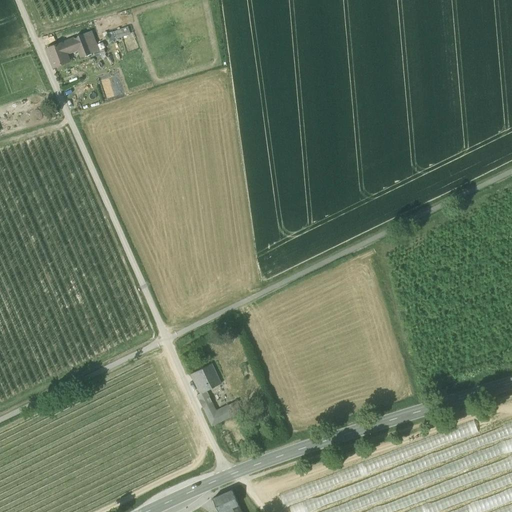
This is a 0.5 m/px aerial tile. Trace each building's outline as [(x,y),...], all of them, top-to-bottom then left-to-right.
[(112,33),(115,40),(130,34),(128,28),(112,33)] [(98,51),(91,33),(84,35),(91,53),(98,51)] [(46,50),(54,68),(69,62),(67,55),(78,50),(81,57),(91,53),(84,35),(46,50)] [(191,375),(201,395),(206,392),(222,384),(212,364),(191,375)] [(204,411),(214,406),(206,392),(201,395),(197,397),(204,411)] [(236,402),(228,406),(233,416),(234,417),(242,413),(236,402)] [(214,406),(204,411),(212,426),(233,416),(228,406),(216,412),(214,406)] [(218,511),(223,511),(227,510),(238,505),(232,491),(213,499),(214,503),(218,511)]
